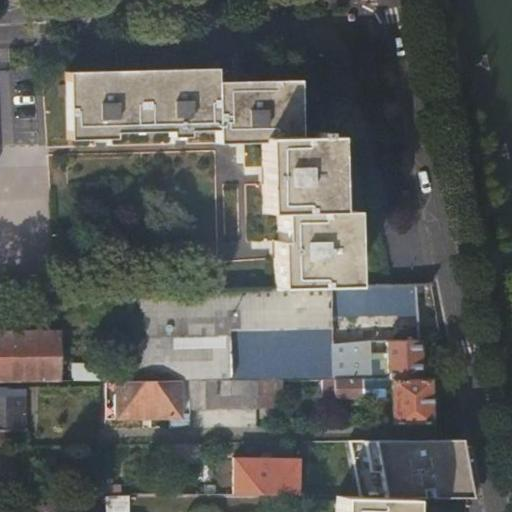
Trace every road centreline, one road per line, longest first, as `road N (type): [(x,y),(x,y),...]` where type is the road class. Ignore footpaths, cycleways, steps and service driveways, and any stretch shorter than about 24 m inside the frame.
road 1 (tertiary): [(499,511),(393,0)]
road 2 (unclassified): [(0,15),(203,0)]
